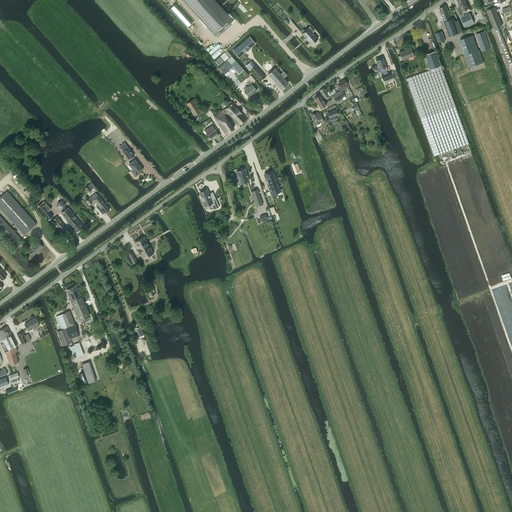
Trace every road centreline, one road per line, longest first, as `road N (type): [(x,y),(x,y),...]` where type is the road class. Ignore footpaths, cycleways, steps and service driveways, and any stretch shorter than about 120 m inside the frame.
road 1 (unclassified): [(0,320),(444,0)]
road 2 (tertiary): [(414,0),(0,303)]
road 3 (track): [(144,511),(100,386)]
